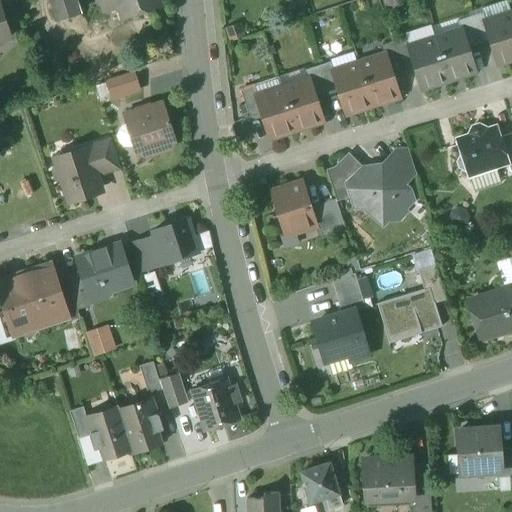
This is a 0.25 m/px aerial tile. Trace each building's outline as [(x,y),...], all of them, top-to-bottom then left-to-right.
[(50,0),(56,20),(81,14),(77,0),(50,0)] [(156,0),(100,0),(104,11),(132,2),(136,13),(159,6),(156,0)] [(506,0),(481,9),(482,13),(485,22),(511,14),(506,0)] [(1,3),(0,2),(0,40),(12,37),(1,3)] [(482,13),(470,17),(478,44),(490,40),(484,23),(485,22),(482,13)] [(485,22),(484,23),(490,40),(498,65),(511,59),(511,17),(511,14),(485,22)] [(470,17),(457,21),(460,31),(461,30),(467,48),(478,44),(470,17)] [(460,31),(435,39),(448,81),(475,72),(467,48),(461,30),(460,31)] [(406,38),(394,42),(402,69),(414,65),(408,48),(409,47),(406,38)] [(409,47),(408,48),(414,65),(422,89),(448,81),(435,39),(409,47)] [(394,42),(381,46),(384,55),(385,55),(391,72),(402,69),(394,42)] [(384,55),(359,64),(372,105),(399,97),(391,72),(385,55),(384,55)] [(330,62),(317,66),(326,93),(338,89),(332,72),(333,72),(330,62)] [(333,72),(332,72),(338,89),(346,114),(372,105),(359,64),(333,72)] [(317,66),(305,70),(308,80),(309,80),(315,97),(326,93),(317,66)] [(133,72),(107,80),(112,98),(138,90),(133,72)] [(308,80),(283,88),(296,130),(323,121),(315,97),(309,80),(308,80)] [(254,87),(241,91),(250,118),(261,114),(256,97),(257,97),(254,87)] [(257,97),(256,97),(261,114),(269,139),(296,130),(283,88),(257,97)] [(163,104),(124,116),(136,153),(144,151),(146,156),(169,149),(167,143),(175,140),(163,104)] [(479,126),(473,128),(470,133),(471,135),(456,140),(461,156),(460,156),(457,162),(459,168),(465,171),(466,170),(468,176),(507,164),(508,163),(500,137),(496,127),(485,131),(485,129),(479,126)] [(511,133),(500,137),(508,163),(507,164),(510,172),(511,171),(511,133)] [(111,140),(87,148),(95,176),(96,175),(120,168),(111,140)] [(87,148),(55,158),(57,166),(54,172),(56,179),(62,181),(69,202),(101,191),(96,175),(95,176),(87,148)] [(408,151),(397,152),(382,168),(415,172),(408,151)] [(348,157),(336,169),(327,172),(337,202),(352,197),(347,180),(351,176),(360,176),(360,170),(361,170),(348,157)] [(375,174),(371,170),(361,170),(360,170),(360,176),(351,176),(347,180),(352,197),(355,207),(365,207),(382,224),(387,220),(400,220),(407,211),(405,209),(412,202),(408,189),(403,184),(415,172),(382,168),(375,174)] [(301,183),(273,192),(286,235),(315,226),(301,183)] [(344,227),(336,202),(316,208),(325,234),(344,227)] [(188,220),(153,232),(154,237),(163,264),(198,252),(188,220)] [(154,237),(132,244),(140,271),(163,264),(154,237)] [(104,249),(77,258),(81,271),(87,289),(83,290),(86,299),(132,284),(121,250),(106,255),(104,249)] [(28,272),(0,281),(0,293),(14,336),(66,318),(67,318),(60,295),(51,266),(28,274),(28,272)] [(435,266),(418,271),(424,290),(430,289),(435,303),(445,300),(435,266)] [(81,271),(66,276),(71,291),(77,310),(89,307),(86,299),(83,290),(87,289),(81,271)] [(356,274),(332,281),(342,315),(354,312),(366,308),(356,274)] [(424,290),(379,304),(390,343),(442,328),(435,303),(430,289),(424,290)] [(508,290),(494,294),(489,304),(470,310),(479,339),(511,329),(511,296),(510,289),(508,290)] [(71,291),(60,295),(67,318),(66,318),(68,322),(80,318),(77,310),(71,291)] [(342,315),(314,324),(325,360),(349,353),(350,357),(366,352),(354,312),(342,315)] [(85,330),(92,355),(116,348),(109,323),(85,330)] [(153,362),(139,366),(148,394),(162,389),(153,362)] [(179,374),(160,381),(169,408),(188,402),(179,374)] [(211,389),(209,385),(193,390),(205,426),(220,420),(222,425),(238,419),(233,404),(240,401),(235,386),(228,388),(227,384),(211,389)] [(119,409),(132,451),(133,454),(161,445),(157,432),(163,430),(159,415),(156,414),(151,399),(119,409)] [(83,407),(69,411),(78,439),(89,436),(91,431),(87,417),(83,407)] [(119,409),(118,407),(87,417),(91,431),(89,436),(94,450),(101,448),(105,460),(132,451),(119,409)] [(497,429),(458,432),(461,473),(499,471),(500,471),(499,450),(497,429)] [(511,449),(499,450),(500,471),(499,471),(500,477),(511,475),(511,449)] [(410,457),(364,460),(366,500),(410,496),(412,496),(410,464),(410,457)] [(329,463),(301,472),(310,503),(326,498),(329,510),(342,506),(329,463)] [(428,463),(410,464),(412,496),(410,496),(411,511),(431,510),(428,463)] [(264,498),(247,499),(247,511),(279,511),(279,493),(263,494),(264,498)]
